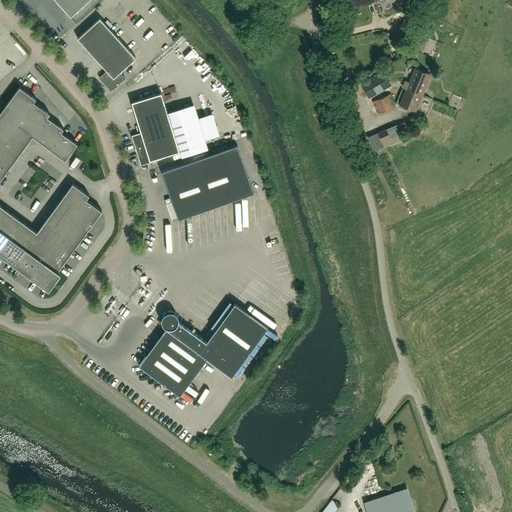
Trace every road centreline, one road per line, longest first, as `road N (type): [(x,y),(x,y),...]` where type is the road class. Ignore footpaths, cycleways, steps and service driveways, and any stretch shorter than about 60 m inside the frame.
road 1 (unclassified): [(32,329),(74,313),(126,243),(131,215),(96,110),(0,3)]
road 2 (unclassified): [(410,380),(388,316),(373,210),(323,86),(316,0)]
road 3 (unclassified): [(264,511),(32,329)]
road 4 (unknown): [(110,357),(196,417),(210,414),(227,393),(224,371),(156,316),(140,313),(132,322)]
road 5 (unknown): [(244,260),(187,263),(120,252),(127,285),(87,339),(110,357)]
road 6 (unknown): [(52,61),(106,8),(123,8),(151,31),(153,46),(96,110)]
road 7 (unclassified): [(410,380),(305,511)]
road 8 (unclassified): [(457,511),(410,380)]
road 9 (unknown): [(100,118),(174,61),(200,93)]
